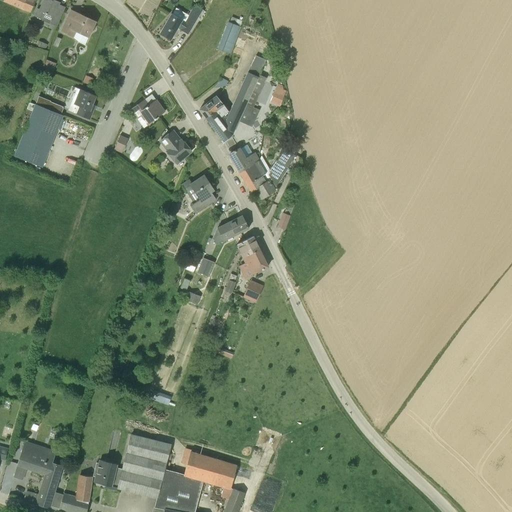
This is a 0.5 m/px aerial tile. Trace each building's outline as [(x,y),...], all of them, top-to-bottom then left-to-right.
[(4,0),(4,1),(29,12),(33,2),(27,0),(4,0)] [(60,2),(55,0),(43,0),(40,9),(37,8),(34,16),(42,20),(45,14),(53,17),(50,24),(56,26),(64,8),(58,6),(60,2)] [(187,35),(196,21),(203,9),(195,4),(188,15),(176,8),(172,14),(160,34),(170,40),(176,29),(187,35)] [(88,38),(96,21),(79,13),(76,19),(68,15),(61,31),(74,37),(76,32),(88,38)] [(240,27),(229,23),(218,50),(230,54),(240,27)] [(268,59),(270,70),(280,68),(277,56),(268,59)] [(56,63),(46,60),(44,67),(53,71),(56,63)] [(231,136),(238,120),(246,104),(258,78),(249,73),(248,73),(229,114),(224,106),(206,118),(224,142),(231,136)] [(91,86),(94,79),(86,75),(83,82),(91,86)] [(279,85),(277,84),(272,99),(281,102),(286,90),(283,89),(282,87),(279,85)] [(68,110),(76,114),(89,120),(93,111),(90,110),(96,96),(77,88),(68,110)] [(35,104),(60,114),(63,107),(50,101),(51,101),(38,96),(35,104)] [(149,96),(130,109),(137,119),(141,116),(148,125),(165,112),(159,104),(156,106),(153,102),(156,100),(149,104),(145,99),(149,97),(149,96)] [(217,96),(200,109),(206,118),(224,106),(217,96)] [(27,109),(32,111),(14,156),(42,167),(63,115),(60,114),(35,104),(29,102),(27,109)] [(246,104),(238,120),(245,123),(253,107),(246,104)] [(174,131),(173,130),(160,141),(168,151),(167,152),(176,163),(191,151),(182,140),(180,141),(172,132),(174,131)] [(123,151),(128,139),(120,136),(115,147),(123,151)] [(239,172),(258,160),(253,153),(243,158),(238,148),(233,151),(234,152),(229,155),(239,172)] [(287,171),(288,169),(288,168),(295,156),(285,149),(277,161),(276,160),(275,162),(270,170),(269,172),(270,173),(268,175),(271,179),(275,186),(276,187),(287,171)] [(265,174),(258,160),(239,172),(251,192),(256,189),(269,181),(271,179),(268,175),(270,173),(269,172),(265,174)] [(214,190),(204,175),(192,183),(189,180),(181,185),(186,192),(187,192),(194,203),(190,205),(195,213),(213,201),(209,194),(214,190)] [(262,199),(275,191),(269,181),(256,189),(262,199)] [(285,230),(290,216),(283,213),(277,227),(285,230)] [(235,235),(249,228),(242,215),(229,222),(235,235)] [(217,228),(213,238),(216,244),(235,235),(229,222),(217,228)] [(237,244),(243,257),(259,249),(253,236),(237,244)] [(252,275),(268,267),(259,249),(243,257),(244,260),(242,261),(243,264),(240,265),(246,277),(251,274),(252,275)] [(204,257),(197,272),(208,277),(214,263),(208,260),(209,259),(204,257)] [(190,258),(185,269),(193,272),(197,261),(190,258)] [(190,281),(184,278),(181,288),(186,290),(190,281)] [(225,291),(231,293),(235,282),(229,280),(225,291)] [(242,297),(256,303),(263,286),(249,280),(242,297)] [(200,296),(189,292),(186,299),(197,304),(200,296)] [(231,358),(233,353),(219,347),(217,353),(231,358)] [(154,392),(151,400),(157,402),(157,401),(160,394),(160,393),(154,391),(154,392)] [(194,511),(203,480),(183,474),(165,469),(171,444),(131,433),(121,469),(118,488),(156,498),(154,507),(166,509),(181,511),(194,511)] [(50,505),(52,498),(62,466),(50,462),(54,452),(25,443),(14,477),(22,479),(26,467),(47,474),(39,495),(26,492),(24,500),(49,507),(50,505)] [(0,459),(5,461),(8,448),(0,446),(0,459)] [(183,474),(203,480),(229,488),(236,464),(190,451),(183,474)] [(96,462),(95,466),(93,476),(96,477),(94,482),(108,486),(108,488),(117,491),(118,488),(121,469),(117,467),(118,464),(99,459),(98,463),(96,462)] [(88,501),(92,476),(80,474),(77,496),(64,493),(59,508),(72,511),(86,511),(88,501)] [(223,511),(235,511),(243,492),(231,488),(223,511)]
